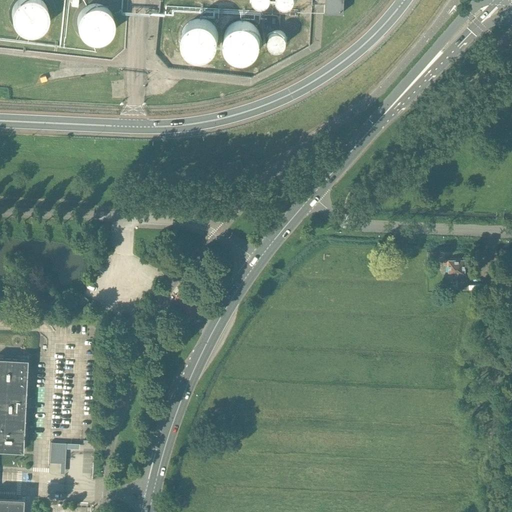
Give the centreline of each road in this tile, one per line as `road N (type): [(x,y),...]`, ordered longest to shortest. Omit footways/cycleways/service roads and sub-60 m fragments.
road 1 (tertiary): [(0,121),(147,127),(231,116),(315,81),(380,29),(402,0)]
road 2 (residential): [(258,261),(201,226),(0,212)]
road 3 (secondary): [(152,494),(181,400),(258,261)]
road 4 (secondary): [(310,198),(461,30)]
road 5 (unclassified): [(504,232),(355,226),(310,198)]
